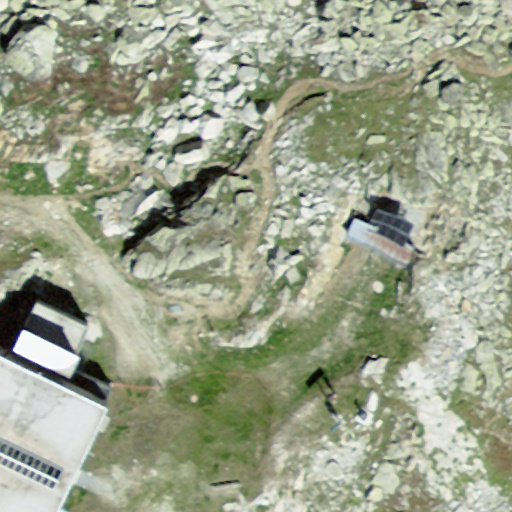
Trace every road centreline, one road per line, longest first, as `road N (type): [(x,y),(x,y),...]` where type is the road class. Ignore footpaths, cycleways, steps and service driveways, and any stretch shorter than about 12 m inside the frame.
road 1 (track): [(375,243),(315,349),(177,454)]
road 2 (track): [(74,472),(177,454),(142,343)]
road 3 (track): [(142,343),(98,259),(37,214),(0,215)]
